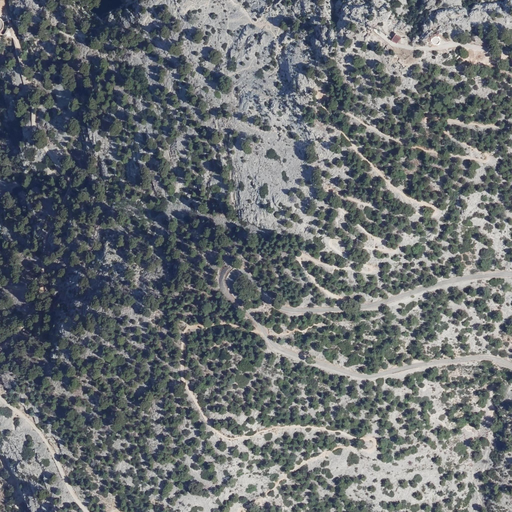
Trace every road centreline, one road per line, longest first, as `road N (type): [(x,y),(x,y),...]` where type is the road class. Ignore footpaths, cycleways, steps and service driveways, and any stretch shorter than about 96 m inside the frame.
road 1 (unclassified): [(511,365),(473,356),(357,374),(277,344),(229,279),(244,267),(275,303),(324,309),(511,273)]
road 2 (track): [(0,348),(32,314),(46,236),(70,184),(34,135),(8,19)]
road 3 (track): [(88,511),(35,428),(0,396)]
road 4 (unclassified): [(511,52),(463,43),(393,46)]
